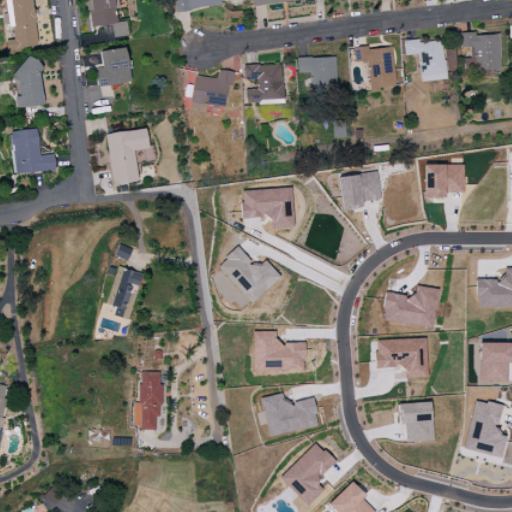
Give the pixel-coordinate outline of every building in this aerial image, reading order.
[(6,50),(36,47),(31,0),(5,0),(8,28),(11,28),(13,40),(5,41),(6,50)] [(115,23),(112,0),(85,0),(88,28),(111,25),(112,38),(127,36),(125,22),(115,23)] [(173,0),(175,12),(220,6),(219,0),(173,0)] [(499,72),(498,34),(459,35),(459,48),(472,48),(473,73),(499,72)] [(444,80),(442,40),(403,42),(404,56),(418,55),(419,82),(444,80)] [(369,93),(379,92),(378,89),(394,87),(391,48),(366,50),(366,47),(352,48),(354,63),(366,61),(369,93)] [(100,50),(101,69),(95,69),(96,86),(128,84),(126,49),(100,50)] [(43,105),(37,57),(13,60),(18,97),(13,97),(15,109),(43,105)] [(295,59),(296,73),(309,73),(310,92),(336,91),(334,57),(295,59)] [(280,65),(243,66),(243,81),(256,80),(256,90),(245,90),(245,104),(263,104),(263,100),(281,100),(280,65)] [(216,79),(193,77),(190,112),(205,113),(206,106),(224,108),(226,85),(231,85),(232,72),(217,70),(216,79)] [(111,186),(137,182),(133,151),(147,149),(145,129),(105,134),(111,186)] [(54,172),(53,155),(38,156),(37,130),(9,132),(12,174),(54,172)] [(462,165),(423,165),(424,198),(444,198),(444,193),(462,193),(462,165)] [(379,200),(376,173),(337,177),(341,210),(362,208),(361,202),(379,200)] [(240,191),(241,219),(270,218),(270,229),(292,228),(290,189),(240,191)] [(131,249),(118,245),(114,257),(127,261),(131,249)] [(216,265),(249,304),(279,278),(263,259),(253,267),(237,248),(216,265)] [(104,313),(125,318),(134,286),(138,287),(141,274),(117,267),(104,313)] [(511,268),(504,268),(503,280),(476,280),(475,308),(511,308),(511,268)] [(437,290),(412,286),(411,297),(385,294),(381,321),(431,328),(437,290)] [(253,371),(303,371),(303,343),(274,343),(274,332),(252,332),(253,371)] [(374,341),(375,370),(403,369),(404,379),(426,378),(424,339),(374,341)] [(478,343),(478,381),(505,381),(505,364),(511,364),(511,342),(478,343)] [(159,373),(139,372),(139,403),(133,403),(132,429),(158,429),(159,373)] [(0,432),(9,388),(0,385),(0,432)] [(317,426),(311,399),(284,405),(281,394),(259,399),(268,437),(317,426)] [(474,401),(485,404),(486,402),(502,406),(496,426),(492,425),(499,435),(505,437),(499,458),(462,448),(474,401)] [(404,443),(431,442),(430,403),(397,404),(398,425),(404,425),(404,443)] [(278,478),(306,507),(322,491),(314,482),(334,463),(315,443),(278,478)] [(365,496),(350,481),(326,506),(333,511),(373,511),(361,500),(365,496)]
